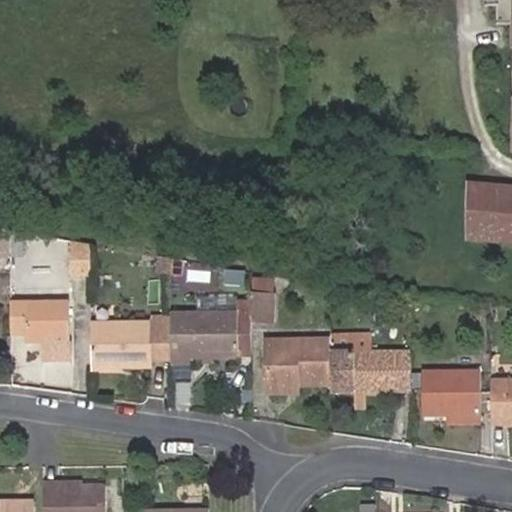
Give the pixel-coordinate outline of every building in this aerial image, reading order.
[(511,187),(470,183),(469,238),(511,242),(511,187)] [(8,231),(0,230),(0,255),(8,256),(8,231)] [(89,245),(71,241),(71,277),(89,277),(89,245)] [(182,277),(185,261),(161,257),(158,273),(182,277)] [(250,311),(250,324),(273,324),(273,277),(250,277),(250,311)] [(48,298),(9,299),(10,328),(20,327),(20,338),(43,338),(43,357),(68,356),(66,279),(47,280),(48,298)] [(171,353),(171,312),(149,311),(149,321),(90,321),(90,363),(121,362),(150,361),(150,353),(171,353)] [(250,311),(171,312),(171,353),(171,360),(191,360),(191,354),(237,354),(237,350),(251,350),(250,324),(250,311)] [(371,353),(371,335),(330,335),(330,338),(330,353),(371,353)] [(330,353),(330,338),(266,339),(266,383),(295,383),(331,382),(330,353)] [(411,390),(411,352),(371,353),(330,353),(331,382),(331,390),(411,390)] [(121,362),(90,363),(90,371),(121,370),(121,362)] [(479,370),(421,371),(421,414),(480,413),(479,370)] [(511,378),(491,379),(492,423),(511,422),(511,378)] [(295,383),(266,383),(266,392),(295,392),(295,383)] [(174,385),(174,405),(192,406),(192,386),(174,385)] [(106,511),(106,482),(43,482),(43,511),(106,511)] [(30,511),(30,496),(0,496),(0,511),(30,511)]
